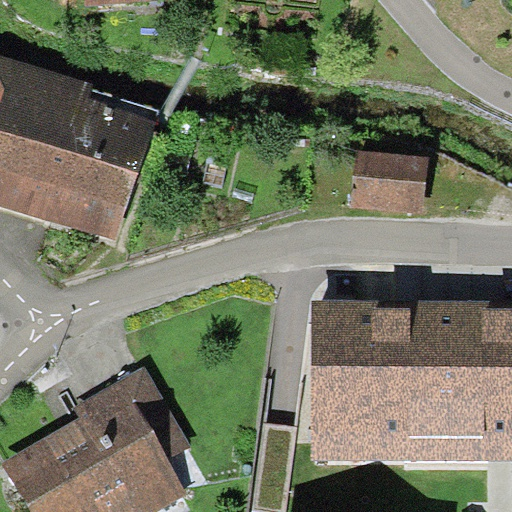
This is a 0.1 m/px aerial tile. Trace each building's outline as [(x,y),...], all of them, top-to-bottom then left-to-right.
[(0,114),(17,63),(0,57),(0,114)] [(94,88),(17,63),(0,114),(0,205),(8,208),(116,243),(156,121),(90,99),(94,88)] [(360,152),(353,212),(422,220),(429,160),(360,152)] [(511,305),(445,306),(312,306),(312,465),(511,464),(511,305)] [(191,448),(145,368),(73,409),(80,422),(64,431),(3,466),(28,511),(161,511),(188,497),(168,461),(191,448)]
